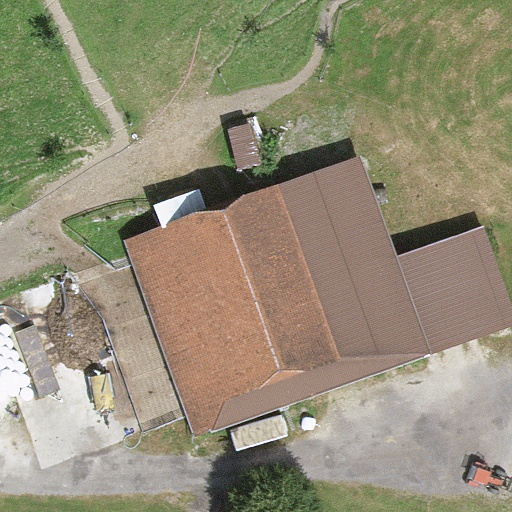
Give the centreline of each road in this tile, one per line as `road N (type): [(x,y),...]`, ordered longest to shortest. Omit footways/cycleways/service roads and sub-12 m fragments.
road 1 (track): [(0,468),(89,475),(215,470),(511,423)]
road 2 (track): [(0,231),(205,123)]
